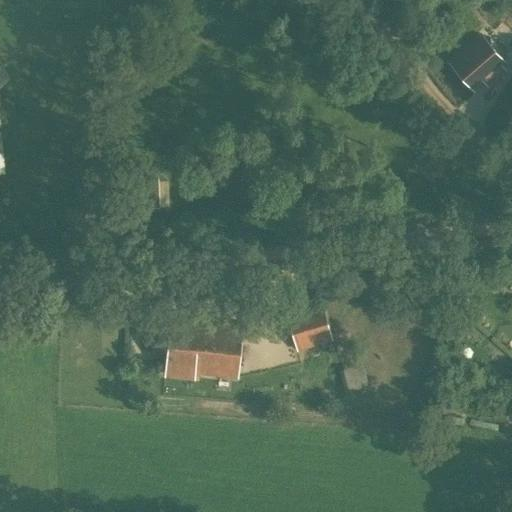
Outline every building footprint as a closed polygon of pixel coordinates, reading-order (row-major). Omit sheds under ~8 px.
[(475,57),(462,68),(485,93),(511,69),(511,58),(495,39),(493,40),(484,29),(465,46),(475,57)] [(210,159),(210,177),(228,177),(228,159),(210,159)] [(159,181),(158,175),(147,175),(147,181),(134,182),(135,206),(168,205),(167,181),(159,181)] [(455,257),(450,295),(472,299),(478,260),(455,257)] [(332,340),(321,302),(286,313),(297,350),(332,340)] [(165,374),(194,377),(195,373),(237,377),(241,324),(170,318),(165,374)] [(338,369),(344,390),(368,383),(362,362),(338,369)]
